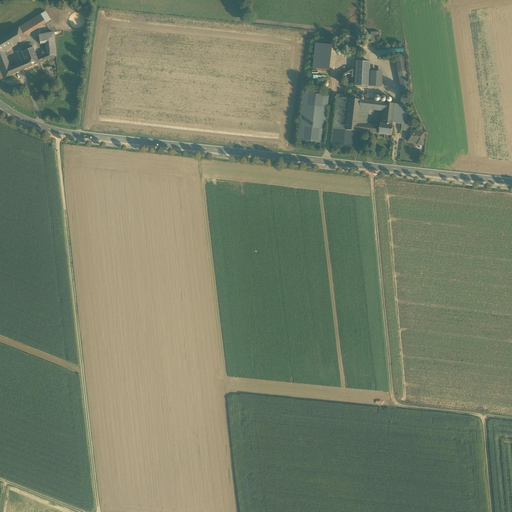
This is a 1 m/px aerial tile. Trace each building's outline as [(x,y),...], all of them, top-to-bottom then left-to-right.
[(40,15),(46,24),(50,21),(45,12),(40,15)] [(19,28),(24,37),(46,24),(40,15),(19,28)] [(0,39),(0,54),(4,52),(25,39),(24,37),(19,28),(0,39)] [(36,58),(39,64),(56,56),(54,33),(39,35),(39,40),(40,44),(46,43),(47,54),(36,58)] [(353,51),(355,48),(356,45),(356,41),(354,38),(350,37),(347,37),(343,39),(341,42),(341,46),(343,49),(346,51),(349,52),(353,51)] [(316,44),(313,69),(329,71),(332,46),(316,44)] [(21,64),(24,70),(39,64),(36,58),(31,45),(21,50),(22,53),(26,62),(21,64)] [(403,47),(377,50),(379,59),(404,55),(403,47)] [(0,54),(0,68),(1,72),(10,69),(4,52),(0,54)] [(400,105),(395,105),(393,124),(402,125),(406,125),(409,90),(405,59),(396,60),(402,94),(400,105)] [(356,86),(366,87),(369,87),(370,63),(357,62),(356,86)] [(4,78),(20,71),(18,65),(10,69),(1,72),(4,78)] [(379,87),(379,72),(371,72),(370,87),(379,87)] [(354,83),(355,81),(355,78),(353,76),(350,74),(347,74),(345,76),(343,78),(343,81),(344,84),(346,85),(349,86),(352,85),(354,83)] [(350,98),(350,100),(361,101),(362,93),(351,92),(350,98)] [(328,97),(305,94),(299,141),(323,144),(328,97)] [(334,130),(346,131),(350,100),(350,98),(340,97),(340,99),(337,98),(334,130)] [(358,125),(360,108),(361,101),(350,100),(346,131),(357,132),(358,125)] [(367,102),(361,101),(360,108),(368,109),(369,102),(367,102)] [(372,110),(384,111),(385,103),(373,102),(372,110)] [(393,126),(393,124),(395,105),(385,103),(384,111),(382,125),(393,126)] [(358,125),(367,126),(368,109),(360,108),(358,125)] [(367,126),(358,125),(357,132),(366,133),(367,126)] [(379,135),(392,136),(393,126),(382,125),(380,125),(380,127),(379,135)] [(380,127),(370,126),(370,134),(379,135),(380,127)] [(356,148),(357,132),(346,131),(334,130),(332,145),(356,148)] [(417,145),(423,145),(424,133),(410,132),(408,142),(414,142),(414,141),(418,141),(417,145)]
